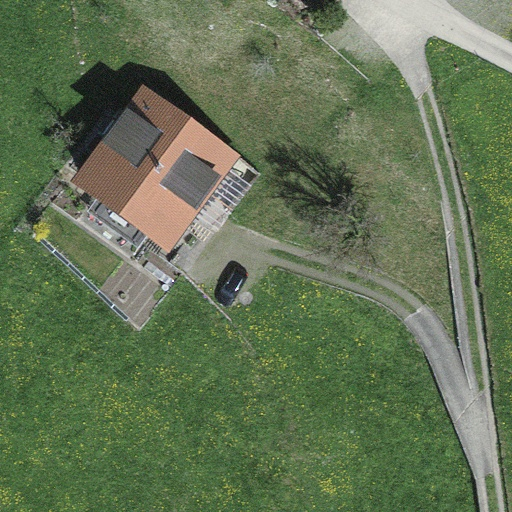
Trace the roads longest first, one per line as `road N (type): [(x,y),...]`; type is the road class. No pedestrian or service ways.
road 1 (track): [(411,0),(420,87),(452,199),(496,511)]
road 2 (track): [(311,239),(400,292),(426,318),(488,455)]
